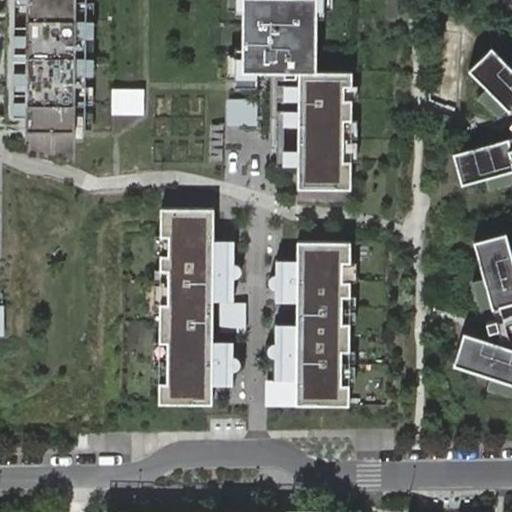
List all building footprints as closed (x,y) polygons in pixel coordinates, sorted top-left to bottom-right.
[(3,0),(2,117),(14,117),(14,116),(14,104),(14,82),(14,70),(14,61),(14,53),(15,45),(15,33),(14,0),(3,0)] [(77,0),(27,0),(27,33),(27,45),(27,53),(14,53),(14,61),(27,61),(27,70),(27,82),(26,104),(26,116),(26,131),(76,132),(77,0)] [(352,72),(317,71),(317,0),(243,0),(242,71),(284,71),(284,79),(296,79),(296,71),(299,71),(298,188),(351,189),(352,160),(344,160),(344,120),(352,120),(352,99),(344,99),(345,86),(352,86),(352,72)] [(27,33),(15,33),(15,45),(27,45),(27,33)] [(511,66),(492,46),(468,69),(486,87),(506,108),(509,110),(510,109),(511,106),(511,66)] [(27,70),(14,70),(14,82),(27,82),(27,70)] [(506,108),(486,87),(478,95),(498,115),(506,108)] [(222,96),(222,125),(249,125),(250,97),(222,96)] [(26,104),(14,104),(14,116),(26,116),(26,104)] [(511,148),(511,149),(509,139),(509,138),(453,153),(461,185),(486,178),(511,171),(511,148)] [(511,182),(511,171),(486,178),(489,189),(511,182)] [(214,208),(161,208),(161,236),(168,236),(168,255),(160,255),(160,270),(168,270),(168,303),(160,303),(160,342),(167,342),(167,382),(159,382),(159,403),(213,403),(213,367),(213,358),(214,275),(214,265),(214,208)] [(511,251),(506,231),(473,240),(483,277),(491,305),(492,308),(493,307),(500,306),(511,302),(511,251)] [(351,241),(297,241),(297,277),(297,286),(297,345),(297,354),(296,380),(296,404),(349,405),(350,384),(342,384),(342,351),(350,351),(350,322),(342,322),(343,296),(350,296),(351,281),(343,281),(343,262),(351,262),(351,241)] [(228,263),(214,265),(214,275),(228,277),(235,277),(239,276),(242,272),(243,270),(241,266),(238,263),(228,263)] [(297,286),(297,277),(283,274),(273,275),(270,277),(269,279),(269,283),(271,287),(275,288),(283,288),(297,286)] [(483,277),(473,280),(480,308),(491,305),(483,277)] [(500,306),(493,307),(495,315),(496,319),(499,329),(503,344),(511,346),(511,339),(509,338),(502,313),(500,306)] [(245,308),(223,307),(222,332),(245,332),(245,308)] [(496,319),(486,322),(489,332),(499,329),(496,319)] [(511,346),(503,344),(464,331),(454,364),(491,376),(511,383),(511,346)] [(282,357),(297,354),(297,345),(283,342),(275,342),(271,344),(268,347),(268,352),(269,354),(272,356),(282,357)] [(227,356),(213,358),(213,367),(227,370),(235,370),(239,369),(241,365),(241,361),(240,359),(237,356),(227,356)] [(511,383),(491,376),(488,387),(511,394),(511,383)] [(296,380),(267,380),(267,404),(296,404),(296,380)]
